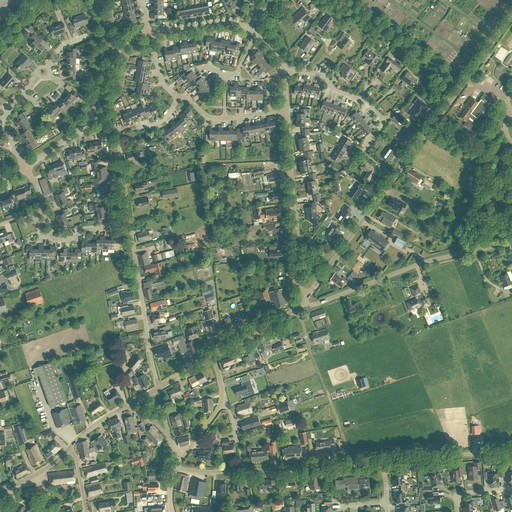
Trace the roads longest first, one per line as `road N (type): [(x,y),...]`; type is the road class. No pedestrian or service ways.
road 1 (tertiary): [(306,296),(511,14)]
road 2 (unclassified): [(303,303),(435,258),(511,242)]
road 3 (unclassified): [(25,167),(85,124),(118,48),(148,31)]
road 4 (unclassified): [(306,296),(298,281),(286,111)]
road 5 (residential): [(158,387),(129,224)]
road 6 (track): [(293,311),(352,463)]
road 7 (unclassified): [(376,461),(511,449)]
road 8 (unclassified): [(244,470),(376,461)]
